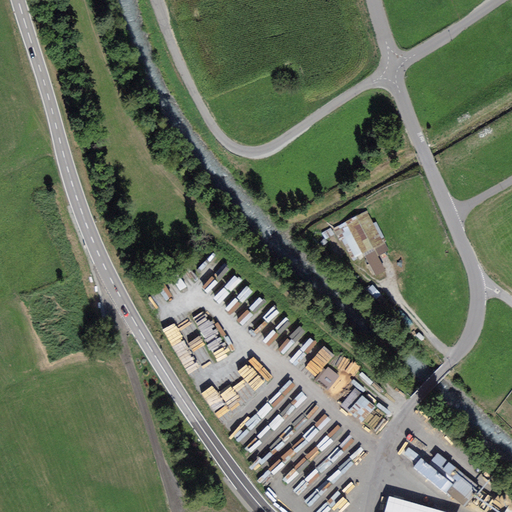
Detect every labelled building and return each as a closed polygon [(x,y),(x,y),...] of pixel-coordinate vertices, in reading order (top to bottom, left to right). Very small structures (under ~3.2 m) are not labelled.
[(359,260),(363,258),(373,277),(382,271),(371,250),(381,245),(365,212),(331,229),(350,261),(358,257),(359,260)] [(330,387),(339,375),(327,367),(319,379),(330,387)] [(355,388),(341,403),(362,421),(376,406),(355,388)] [(474,489),(435,456),(420,473),(448,496),(451,492),(463,502),(474,489)] [(380,511),(414,511),(384,503),(380,511)]
